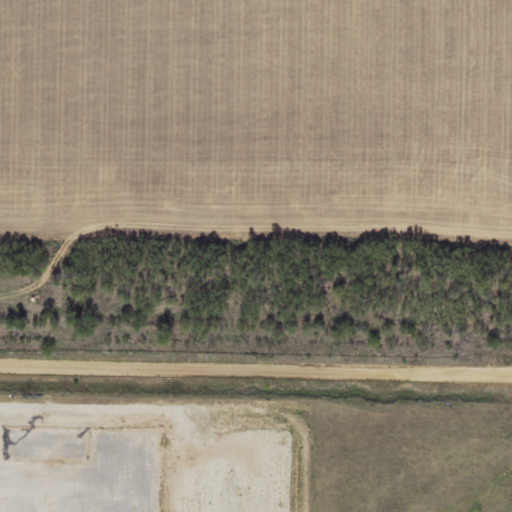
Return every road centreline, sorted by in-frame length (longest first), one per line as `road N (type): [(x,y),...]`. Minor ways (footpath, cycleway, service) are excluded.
road 1 (residential): [(511,374),(0,362)]
road 2 (residential): [(465,373),(475,0)]
